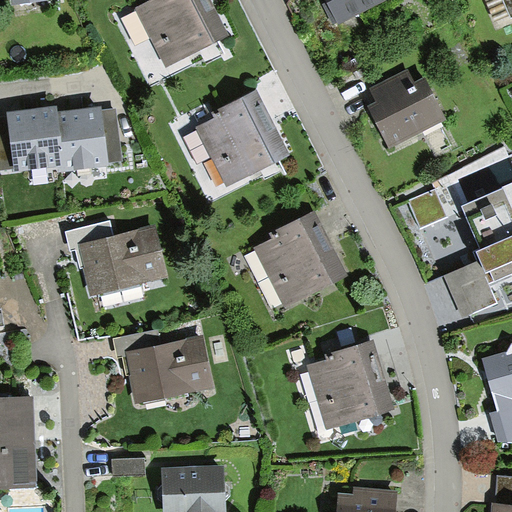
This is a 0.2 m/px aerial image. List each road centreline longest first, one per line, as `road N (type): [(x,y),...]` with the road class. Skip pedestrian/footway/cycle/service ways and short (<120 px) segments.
road 1 (residential): [(437,511),(443,438),(425,350),(385,245),(262,0)]
road 2 (residential): [(72,511),(59,331)]
